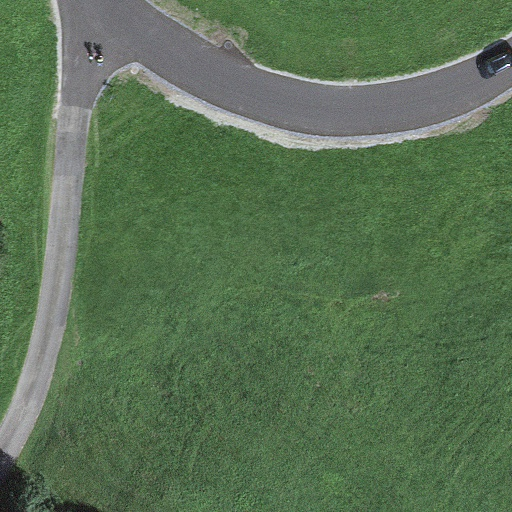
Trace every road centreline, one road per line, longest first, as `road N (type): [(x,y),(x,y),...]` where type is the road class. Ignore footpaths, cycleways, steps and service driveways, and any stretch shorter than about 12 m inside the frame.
road 1 (unclassified): [(0,457),(32,399),(54,314),(92,0)]
road 2 (unclassified): [(511,60),(439,95),(315,106),(249,93),(178,58),(98,0)]
